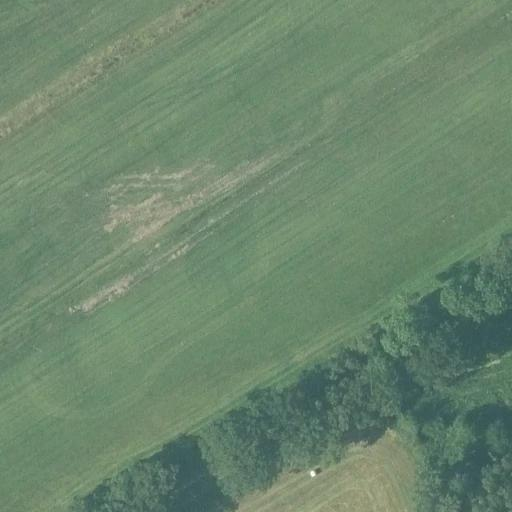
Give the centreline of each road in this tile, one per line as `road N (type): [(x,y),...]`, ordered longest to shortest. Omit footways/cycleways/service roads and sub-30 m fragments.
road 1 (track): [(143,511),(337,393),(511,302)]
road 2 (track): [(378,420),(511,377)]
